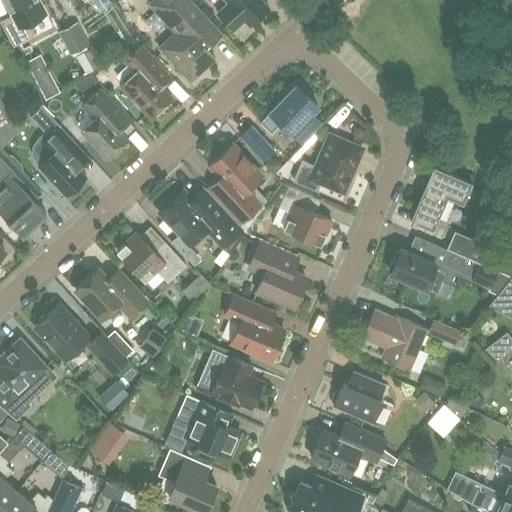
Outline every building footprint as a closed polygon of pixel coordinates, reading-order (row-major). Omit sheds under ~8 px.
[(5,0),(10,9),(11,8),(14,13),(1,20),(14,44),(35,32),(28,20),(45,11),(39,0),(5,0)] [(206,48),(222,33),(192,0),(151,0),(149,2),(175,31),(159,46),(189,79),(214,57),(206,48)] [(248,25),(269,6),(262,0),(225,0),(227,2),(216,12),(233,29),(243,19),(248,25)] [(89,43),(77,20),(58,29),(69,53),(89,43)] [(169,98),(171,96),(160,83),(171,74),(142,42),(121,55),(134,70),(119,84),(149,116),(159,107),(164,107),(169,102),(169,98)] [(87,51),(80,55),(91,72),(98,68),(87,51)] [(288,91),(259,121),(271,133),(281,122),(291,131),(301,141),(319,123),(309,113),(317,104),(307,94),(309,92),(295,78),(285,88),(288,91)] [(48,95),(52,84),(36,79),(32,89),(48,95)] [(106,155),(126,137),(119,130),(129,120),(99,87),(81,103),(94,116),(81,128),(106,155)] [(0,125),(12,119),(0,97),(0,125)] [(77,143),(60,124),(41,105),(30,115),(45,132),(38,139),(34,147),(32,154),(36,160),(39,163),(37,165),(64,194),(85,175),(66,153),(77,143)] [(239,135),(263,161),(275,149),(252,124),(239,135)] [(316,190),(320,181),(343,191),(362,147),(328,133),(315,165),(302,159),(293,180),(316,190)] [(260,174),(231,143),(209,163),(220,175),(208,186),(239,220),(258,203),(245,188),(260,174)] [(0,210),(22,234),(45,212),(18,183),(27,175),(0,146),(0,210)] [(471,186),(469,185),(471,181),(439,167),(432,182),(429,180),(411,222),(412,223),(413,220),(432,228),(447,195),(462,202),(464,197),(466,198),(471,186)] [(312,195),(287,184),(278,205),(290,211),(283,227),(320,243),(331,218),(306,208),(312,195)] [(182,188),(158,210),(188,243),(205,228),(221,246),(240,228),(202,187),(190,198),(182,188)] [(136,231),(116,249),(144,279),(155,268),(166,280),(185,263),(164,241),(154,250),(136,231)] [(479,261),(490,266),(498,249),(486,243),(483,248),(458,237),(453,250),(462,254),(479,261)] [(446,247),(429,240),(422,256),(410,251),(400,247),(390,272),(424,286),(436,291),(441,279),(450,283),(462,254),(453,250),(446,247)] [(297,258),(284,253),(259,241),(248,266),(264,272),(257,288),(294,304),(305,277),(292,271),(297,258)] [(490,266),(479,261),(472,278),(491,286),(498,270),(490,266)] [(96,267),(74,287),(102,317),(118,302),(130,315),(146,300),(116,268),(106,277),(96,267)] [(262,304),(234,292),(224,314),(240,320),(231,340),(271,358),(283,328),(256,317),(262,304)] [(58,303),(34,325),(64,358),(88,335),(58,303)] [(397,317),(374,308),(362,335),(385,345),(381,356),(409,368),(426,327),(398,315),(397,317)] [(427,331),(458,344),(464,331),(433,317),(427,331)] [(138,343),(151,352),(163,336),(150,327),(138,343)] [(113,371),(127,358),(101,329),(86,342),(113,371)] [(511,337),(506,331),(484,348),(497,360),(511,348),(511,337)] [(44,366),(19,339),(0,356),(0,404),(15,418),(34,401),(21,387),(44,366)] [(225,365),(222,364),(217,375),(204,369),(196,386),(237,404),(240,399),(250,404),(260,381),(244,373),(248,363),(230,355),(225,365)] [(343,381),(332,404),(372,421),(388,385),(353,370),(347,383),(343,381)] [(229,454),(239,430),(229,426),(234,414),(186,394),(177,414),(192,420),(186,435),(200,441),(197,448),(211,454),(214,447),(229,454)] [(448,398),(445,405),(459,417),(464,406),(448,398)] [(112,463),(135,436),(118,421),(94,448),(112,463)] [(322,428),(310,456),(349,472),(357,452),(374,460),(384,438),(344,421),(338,435),(322,428)] [(0,508),(17,490),(4,478),(12,469),(5,463),(8,460),(32,433),(22,424),(8,441),(0,450),(0,508)] [(511,448),(503,445),(497,460),(511,466),(509,469),(511,470),(511,448)] [(191,456),(169,446),(157,473),(174,480),(168,494),(204,510),(216,484),(185,471),(191,456)] [(480,481),(455,469),(447,487),(470,501),(494,511),(511,511),(511,482),(509,481),(502,497),(493,493),(495,487),(480,480),(480,481)] [(67,511),(79,486),(62,478),(53,499),(47,511),(67,511)] [(299,480),(288,507),(299,511),(339,511),(341,509),(348,511),(354,511),(362,494),(338,483),(333,495),(299,480)] [(47,511),(53,499),(47,493),(44,497),(37,491),(29,500),(17,490),(0,508),(0,511),(47,511)] [(141,496),(134,510),(135,510),(134,511),(151,511),(156,502),(141,496)] [(436,511),(408,496),(399,511),(436,511)] [(134,511),(135,510),(134,510),(117,502),(113,511),(134,511)]
